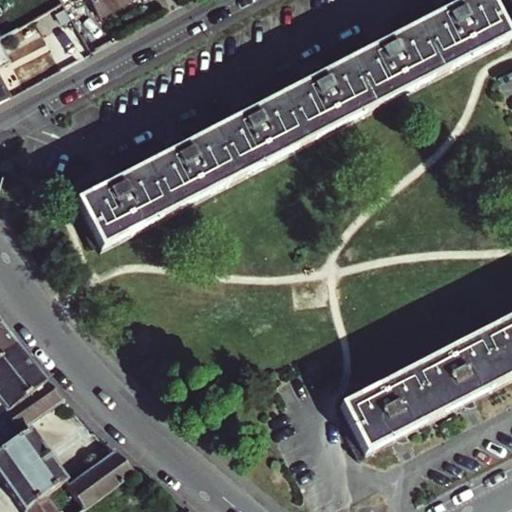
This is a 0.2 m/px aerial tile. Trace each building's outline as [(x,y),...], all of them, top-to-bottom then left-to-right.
[(0,0),(0,16),(4,14),(1,8),(15,0),(0,0)] [(104,194),(76,209),(100,255),(510,42),(488,0),(474,0),(458,9),(453,0),(444,0),(437,4),(443,16),(390,45),(384,32),(369,41),(375,53),(322,81),(316,68),(301,76),(308,88),(254,116),(247,104),(233,111),(240,123),(187,150),(181,139),(165,148),(171,159),(118,187),(111,175),(98,182),(104,194)] [(86,0),(97,20),(132,0),(86,0)] [(0,52),(0,103),(11,98),(0,78),(0,61),(4,59),(0,52)] [(511,322),(340,411),(365,457),(511,381),(511,322)] [(0,356),(14,347),(0,327),(0,356)] [(0,415),(44,384),(14,347),(0,356),(0,415)] [(63,402),(44,384),(0,415),(0,430),(8,441),(22,431),(63,402)] [(0,430),(0,479),(22,511),(44,497),(46,495),(62,484),(22,431),(8,441),(0,430)] [(66,490),(81,511),(82,511),(136,475),(129,468),(116,455),(66,490)] [(58,511),(46,495),(44,497),(22,511),(58,511)]
